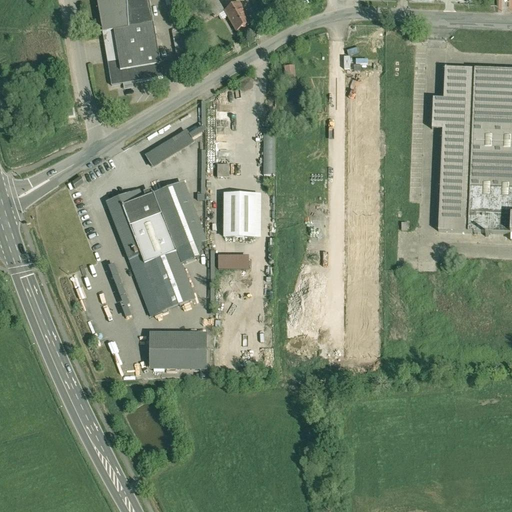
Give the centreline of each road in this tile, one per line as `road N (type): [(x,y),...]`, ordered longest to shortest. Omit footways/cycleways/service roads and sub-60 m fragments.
road 1 (unclassified): [(511,21),(344,17),(299,31),(103,152)]
road 2 (primary): [(134,511),(83,417),(1,213)]
road 3 (unclassified): [(103,152),(73,0)]
